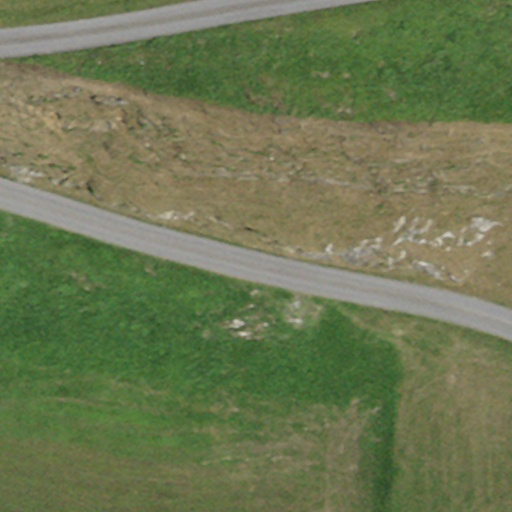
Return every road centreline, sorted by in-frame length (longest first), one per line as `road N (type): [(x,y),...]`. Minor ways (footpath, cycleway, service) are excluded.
road 1 (unclassified): [(511,325),(167,245),(0,196)]
road 2 (track): [(0,41),(298,0)]
